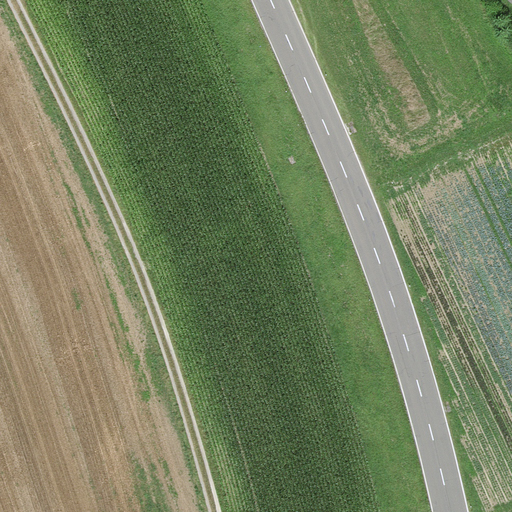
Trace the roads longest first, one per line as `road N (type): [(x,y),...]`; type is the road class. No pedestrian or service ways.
road 1 (track): [(213,511),(148,297),(15,0)]
road 2 (primary): [(272,0),(401,321),(451,511)]
